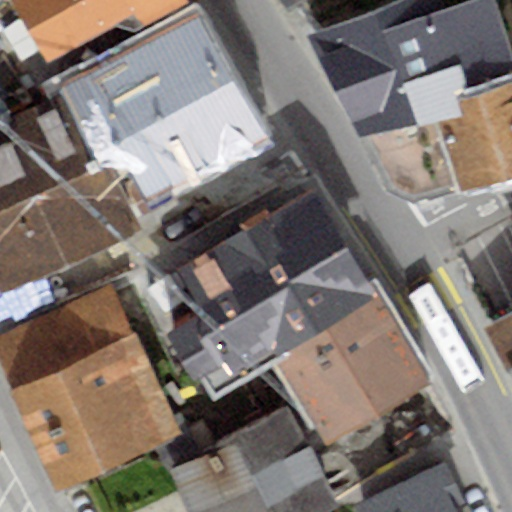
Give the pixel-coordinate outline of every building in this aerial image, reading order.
[(8,0),(46,65),(116,25),(134,31),(187,2),(185,0),(8,0)] [(269,0),(280,16),(304,0),(269,0)] [(429,0),(381,0),(304,29),(384,178),(408,193),(511,158),(511,80),(507,68),(458,81),(429,0)] [(280,153),(198,6),(44,90),(54,109),(88,174),(107,165),(134,219),(154,208),(160,218),(280,153)] [(0,293),(139,228),(134,219),(107,165),(88,174),(54,109),(36,117),(31,108),(0,122),(0,293)] [(312,189),(177,269),(199,311),(164,331),(205,398),(275,355),(377,292),(312,189)] [(112,282),(0,332),(0,365),(56,488),(181,432),(112,282)] [(377,292),(275,355),(299,398),(285,406),(328,487),(383,459),(369,432),(387,424),(381,413),(430,382),(377,292)] [(511,319),(490,330),(511,373),(511,319)] [(285,406),(165,470),(187,511),(326,511),(338,506),(328,487),(285,406)] [(443,459),(352,506),(355,511),(457,511),(454,506),(465,501),(443,459)]
